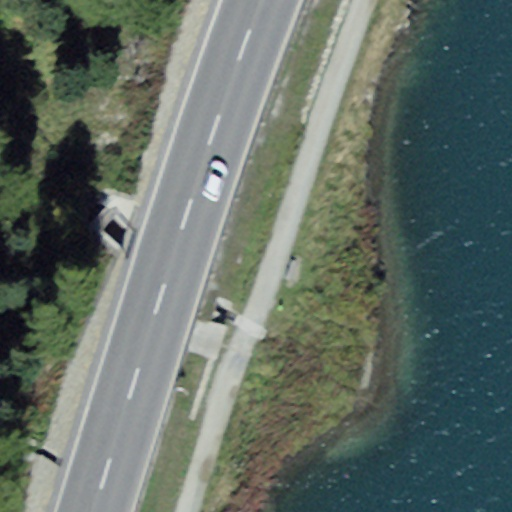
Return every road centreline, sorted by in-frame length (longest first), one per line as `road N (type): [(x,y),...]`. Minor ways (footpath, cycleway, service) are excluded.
road 1 (track): [(184,511),(367,0)]
road 2 (primary): [(93,511),(263,0)]
